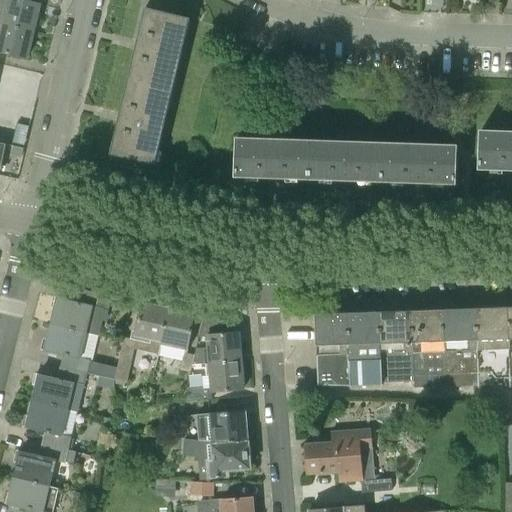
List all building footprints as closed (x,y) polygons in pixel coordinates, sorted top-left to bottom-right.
[(40,4),(21,0),(0,0),(0,23),(33,31),(40,4)] [(164,129),(172,92),(181,56),(190,19),(145,8),(127,82),(110,155),(155,166),(164,129)] [(0,52),(27,58),(33,31),(0,23),(0,52)] [(511,170),(511,132),(480,131),(479,169),(511,170)] [(382,182),(423,183),(455,184),(456,147),(383,144),(310,142),(237,139),(235,177),(309,179),(382,182)] [(52,325),(87,334),(99,337),(103,321),(106,321),(112,298),(75,289),(72,301),(58,297),(52,325)] [(143,304),(136,340),(137,340),(135,350),(159,355),(161,345),(168,310),(143,304)] [(476,309),(478,373),(492,374),(492,388),(511,388),(510,349),(509,308),(476,309)] [(470,374),(478,373),(476,309),(443,310),(446,387),(470,386),(470,374)] [(161,345),(187,351),(191,329),(189,329),(192,315),(168,310),(161,345)] [(414,388),(446,387),(443,310),(411,311),(413,353),(414,388)] [(381,354),(413,353),(411,311),(379,312),(381,354)] [(382,386),(381,354),(379,312),(348,313),(350,386),(354,387),(382,386)] [(317,386),(350,386),(348,313),(315,315),(316,356),(317,386)] [(208,364),(241,362),(239,334),(223,335),(222,322),(204,318),(201,334),(205,336),(208,364)] [(62,367),(87,374),(90,361),(81,358),(87,334),(52,325),(45,351),(64,356),(62,367)] [(127,384),(135,350),(137,340),(136,340),(124,338),(118,368),(115,381),(127,384)] [(180,371),(191,374),(195,355),(184,352),(180,371)] [(115,381),(118,368),(90,361),(87,374),(99,377),(115,381)] [(213,400),(212,392),(244,390),(241,362),(208,364),(210,389),(202,389),(202,386),(187,387),(184,403),(213,400)] [(33,402),(69,411),(79,412),(87,374),(62,367),(59,379),(40,374),(33,402)] [(43,444),(69,451),(72,437),(63,435),(69,411),(33,402),(27,428),(46,433),(43,444)] [(217,445),(248,442),(245,413),(228,415),(227,413),(202,415),(203,423),(200,423),(200,441),(217,445)] [(339,482),(375,479),(371,430),(330,433),(332,443),(304,445),(307,474),(339,472),(339,482)] [(206,464),(207,479),(228,477),(228,471),(250,469),(248,442),(217,445),(200,441),(184,439),(183,456),(199,457),(199,464),(206,464)] [(15,479),(50,487),(56,462),(66,464),(69,451),(43,444),(40,456),(21,451),(15,479)] [(26,511),(52,511),(58,489),(50,487),(15,479),(8,505),(27,510),(26,511)] [(190,496),(214,497),(215,483),(191,482),(190,496)] [(220,511),(253,511),(252,498),(220,501),(220,511)]
